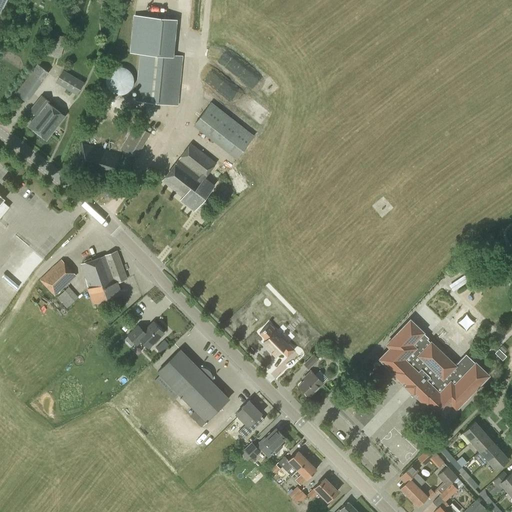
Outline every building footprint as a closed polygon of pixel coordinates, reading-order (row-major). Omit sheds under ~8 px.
[(175,20),(135,16),(131,51),(140,52),(135,101),(178,106),(183,57),(171,56),(175,20)] [(60,57),(66,37),(58,35),(57,40),(52,38),(47,53),(60,57)] [(102,69),(105,61),(99,59),(96,66),(102,69)] [(27,102),(49,72),(37,64),(15,93),(27,102)] [(122,67),(120,66),(117,66),(115,67),(113,68),(111,69),(109,71),(108,73),(106,75),(106,77),(105,80),(105,82),(106,84),(107,87),(108,89),(110,91),(111,92),(113,93),(116,94),(118,95),(121,95),(123,94),(125,93),(127,92),(129,91),(131,89),(132,87),(133,85),(134,83),(134,80),(133,78),(133,75),(132,73),(130,71),(129,70),(127,68),(125,67),(122,67)] [(77,95),(84,82),(63,70),(55,82),(77,95)] [(47,139),(65,116),(47,102),(48,100),(42,95),(30,110),(36,115),(28,125),(47,139)] [(236,159),(254,135),(211,102),(193,125),(236,159)] [(136,158),(150,133),(134,124),(120,149),(136,158)] [(116,180),(123,154),(82,142),(75,167),(116,180)] [(194,211),(214,185),(205,178),(216,163),(192,143),(162,180),(182,197),(180,199),(194,211)] [(93,303),(121,293),(117,282),(127,278),(117,251),(81,264),(90,288),(88,289),(93,303)] [(54,295),(76,275),(61,260),(40,280),(54,295)] [(450,279),(453,282),(465,274),(462,270),(450,279)] [(470,272),(451,284),(455,290),(474,278),(470,272)] [(67,308),(78,297),(69,287),(57,298),(67,308)] [(390,347),(379,359),(391,370),(390,371),(402,383),(404,385),(413,394),(415,396),(415,395),(428,407),(429,406),(440,418),(451,407),(455,410),(488,375),(466,353),(455,365),(431,342),(430,342),(427,339),(429,338),(426,335),(410,320),(410,319),(386,344),(390,347)] [(163,332),(153,322),(144,331),(138,325),(127,335),(136,345),(141,340),(148,348),(163,332)] [(268,325),(259,334),(266,340),(263,343),(268,348),(267,349),(275,357),(282,351),(287,357),(294,350),(288,344),(285,346),(280,341),(281,340),(275,333),(276,332),(268,325)] [(164,339),(156,348),(162,354),(171,346),(164,339)] [(323,350),(319,347),(314,352),(318,355),(323,350)] [(198,367),(180,349),(157,372),(160,375),(155,380),(174,400),(179,395),(195,410),(190,415),(201,426),(229,398),(212,382),(213,380),(212,377),(212,374),(211,372),(209,370),(207,369),(205,367),(202,367),(200,366),(198,367)] [(502,360),(507,356),(503,353),(499,349),(495,353),(502,360)] [(309,369),(319,359),(313,354),(303,364),(309,369)] [(309,396),(323,383),(311,371),(304,377),(306,379),(299,386),(309,396)] [(244,438),(255,428),(250,424),(261,413),(249,401),(236,414),(246,424),(238,431),(244,438)] [(471,442),(483,431),(475,421),(462,432),(471,442)] [(274,449),(285,437),(276,428),(266,437),(257,445),(268,457),(275,450),(274,449)] [(479,451),(491,440),(483,431),(471,442),(479,451)] [(487,460),(500,449),(491,440),(479,451),(487,460)] [(252,458),(260,451),(251,442),(243,450),(252,458)] [(424,465),(430,460),(437,454),(430,446),(417,458),(424,465)] [(450,461),(453,458),(445,448),(441,452),(450,461)] [(500,449),(487,460),(496,470),(508,459),(500,449)] [(250,457),(243,450),(240,453),(247,460),(250,457)] [(297,451),(288,460),(288,461),(282,467),(286,471),(292,466),(297,470),(306,460),(297,451)] [(453,458),(450,461),(458,470),(462,467),(461,467),(467,462),(461,456),(456,461),(453,458)] [(306,460),(297,470),(301,474),(295,479),(300,485),(316,469),(306,460)] [(271,477),(280,468),(276,464),(267,473),(271,477)] [(408,497),(418,487),(424,481),(416,472),(418,470),(412,464),(403,472),(399,477),(405,483),(399,488),(408,497)] [(448,466),(437,475),(447,486),(448,487),(451,484),(451,483),(457,477),(448,466)] [(466,480),(470,476),(462,467),(458,470),(466,480)] [(508,492),(511,488),(511,472),(504,478),(500,474),(493,481),(500,489),(503,486),(508,492)] [(470,476),(466,480),(474,489),(478,486),(470,476)] [(337,491),(324,477),(314,488),(314,487),(308,493),(312,498),(318,492),(327,501),(328,500),(329,501),(334,496),(333,495),(337,491)] [(448,487),(439,495),(445,501),(457,489),(464,486),(457,477),(451,483),(451,484),(448,487)] [(293,499),(302,491),(297,486),(288,495),(293,499)] [(418,487),(408,497),(418,506),(427,497),(429,499),(435,493),(431,489),(425,494),(418,487)] [(302,491),(293,499),(298,504),(306,495),(302,491)] [(491,507),(495,504),(486,494),(482,498),(491,507)] [(477,511),(478,511),(483,507),(476,500),(463,511),(477,511)] [(358,511),(347,501),(335,511),(358,511)] [(449,505),(445,501),(440,507),(439,506),(433,511),(457,511),(450,505),(449,505)]
